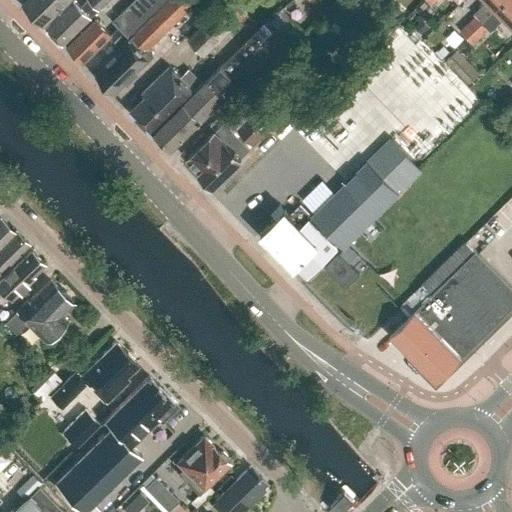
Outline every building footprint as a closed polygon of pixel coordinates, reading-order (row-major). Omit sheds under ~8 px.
[(43,24),(67,0),(26,0),(23,3),(43,24)] [(62,45),(107,0),(86,0),(80,6),(74,0),(46,28),(62,45)] [(143,54),(193,4),(188,0),(134,0),(113,21),(130,37),(96,71),(98,72),(97,77),(102,81),(107,82),(116,91),(148,59),(143,54)] [(356,0),(344,0),(331,13),(345,28),(365,9),(356,0)] [(459,29),(466,36),(481,20),(495,7),(501,0),(488,0),(489,0),(459,29)] [(511,0),(501,0),(495,7),(504,16),(511,24),(511,0)] [(205,55),(238,22),(220,3),(187,37),(205,55)] [(294,19),(282,7),(271,18),(282,30),(294,19)] [(83,62),(112,34),(96,18),(67,46),(83,62)] [(421,34),(430,27),(422,19),(414,27),(421,34)] [(473,43),(487,28),(488,27),(482,22),(481,20),(466,36),(473,43)] [(262,26),(204,82),(194,91),(192,89),(150,131),(152,133),(153,131),(169,148),(223,96),(225,98),(269,55),(260,45),(271,34),(262,26)] [(452,49),(447,43),(436,53),(442,59),(452,49)] [(479,74),(457,50),(447,60),(470,83),(479,74)] [(194,91),(204,82),(189,68),(180,77),(169,66),(142,92),(145,96),(130,110),(150,131),(192,89),(194,91)] [(284,112),(290,106),(275,91),(236,128),(240,132),(237,135),(224,122),(216,131),(215,130),(188,156),(202,170),(202,174),(208,180),(212,181),(214,183),(241,157),(240,156),(249,147),(243,141),(246,138),(251,144),(284,112)] [(303,94),(290,106),(284,112),(291,120),(310,101),(303,94)] [(352,150),(368,135),(345,111),(329,127),(352,150)] [(359,231),(421,170),(390,139),(312,215),(301,203),(290,214),(280,204),(273,211),(278,216),(261,232),(273,244),(271,246),(273,251),(272,252),(274,255),(275,254),(280,256),(282,254),(295,266),(298,263),(308,274),(339,242),(343,247),(359,231)] [(0,271),(29,243),(15,230),(13,232),(0,218),(0,271)] [(436,380),(511,305),(511,287),(476,250),(465,240),(421,283),(399,305),(409,316),(390,334),(436,380)] [(26,279),(43,263),(30,249),(0,278),(0,288),(4,293),(10,299),(28,281),(26,279)] [(339,249),(323,263),(344,285),(359,270),(339,249)] [(28,299),(5,323),(15,332),(25,322),(44,339),(59,324),(67,317),(62,312),(73,302),(70,300),(70,295),(66,291),(61,291),(50,280),(29,301),(28,299)] [(115,340),(80,374),(75,369),(49,394),(60,406),(86,380),(106,400),(128,379),(125,376),(137,364),(115,340)] [(41,401),(61,380),(51,370),(31,390),(41,401)] [(131,444),(158,416),(162,420),(177,404),(149,375),(104,419),(107,422),(112,428),(55,485),(82,511),(84,511),(142,456),(131,444)] [(76,446),(99,423),(82,407),(59,429),(76,446)] [(176,461),(182,468),(178,472),(198,492),(230,462),(203,434),(176,461)] [(250,466),(226,489),(221,483),(208,497),(214,503),(212,505),(218,511),(242,511),(265,490),(258,483),(262,479),(250,466)] [(166,511),(167,511),(179,501),(155,476),(143,488),(166,511)] [(62,511),(38,487),(10,511),(62,511)] [(334,511),(342,511),(353,501),(345,493),(330,508),(334,511)] [(120,511),(137,511),(128,503),(120,511)]
